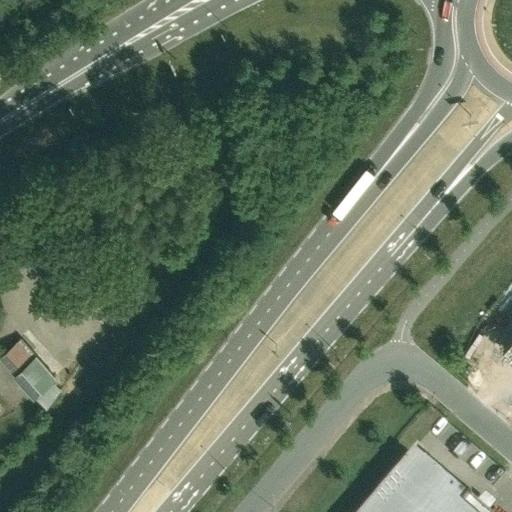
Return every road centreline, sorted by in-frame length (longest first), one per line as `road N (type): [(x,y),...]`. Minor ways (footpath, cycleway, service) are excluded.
road 1 (primary): [(342,217),(114,511)]
road 2 (primary): [(172,511),(389,258)]
road 3 (primary): [(443,7),(438,76),(342,217)]
road 4 (unclassified): [(247,511),(364,373),(395,362)]
road 5 (primary): [(469,50),(436,117),(342,217)]
road 6 (primary): [(389,258),(404,230),(511,108)]
road 7 (primary): [(389,258),(511,142)]
road 8 (unclassified): [(511,448),(422,371),(395,362)]
road 9 (secondary): [(108,54),(161,41),(236,0)]
road 10 (secondary): [(0,125),(108,54)]
